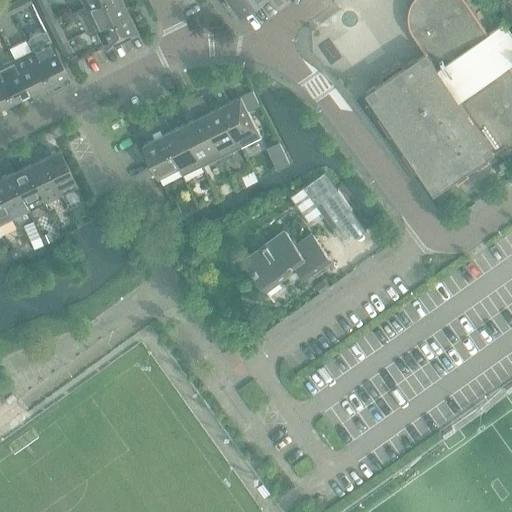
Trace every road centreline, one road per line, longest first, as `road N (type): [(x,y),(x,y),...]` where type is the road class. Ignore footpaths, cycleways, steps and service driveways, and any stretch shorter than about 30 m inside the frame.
road 1 (residential): [(265,41),(311,74),(430,230)]
road 2 (residential): [(78,102),(183,41)]
